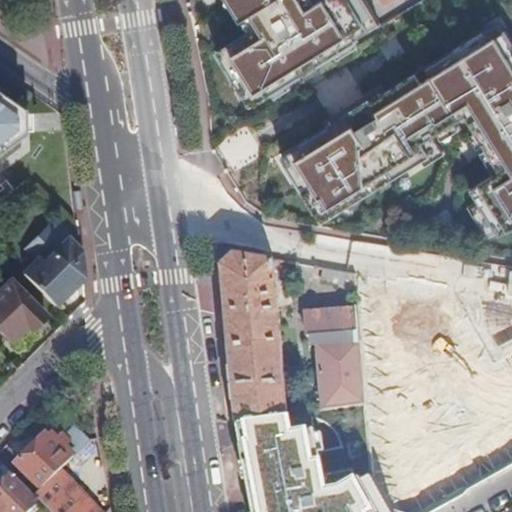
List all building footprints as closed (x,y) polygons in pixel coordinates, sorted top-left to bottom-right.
[(217,53),(249,107),(384,26),(368,0),(232,0),(252,31),(217,53)] [(488,254),(511,242),(511,36),(500,17),(274,157),(320,224),(448,153),(441,141),(461,131),(489,180),(460,200),(488,254)] [(0,97),(0,153),(23,136),(21,112),(0,97)] [(23,275),(56,307),(83,279),(80,255),(52,226),(27,252),(36,262),(23,275)] [(290,416),(289,405),(276,261),(238,255),(223,268),(229,323),(233,366),(239,423),(290,416)] [(357,275),(325,269),(323,282),(340,285),(347,292),(358,290),(357,275)] [(10,282),(0,291),(0,331),(19,350),(34,335),(31,331),(45,317),(10,282)] [(362,341),(360,311),(308,316),(309,338),(352,333),(353,342),(320,346),(325,400),(326,412),(368,406),(362,341)] [(438,338),(458,392),(492,379),(480,350),(511,338),(502,313),(438,338)] [(353,342),(352,333),(309,338),(310,347),(320,346),(353,342)] [(423,448),(390,463),(405,495),(498,453),(485,425),(447,442),(424,390),(402,400),(423,448)] [(507,453),(511,450),(511,396),(485,410),(507,453)] [(289,405),(290,416),(309,414),(326,412),(325,400),(289,405)] [(290,416),(239,423),(252,511),(391,511),(367,471),(326,484),(309,414),(290,416)] [(382,446),(391,462),(423,443),(413,427),(382,446)] [(19,464),(44,490),(61,473),(76,458),(54,436),(51,439),(47,435),(19,464)] [(37,497),(11,471),(0,482),(0,508),(3,511),(30,511),(41,501),(37,497)] [(111,511),(100,511),(61,473),(44,490),(37,497),(41,501),(51,511),(112,511),(113,511),(111,511)]
